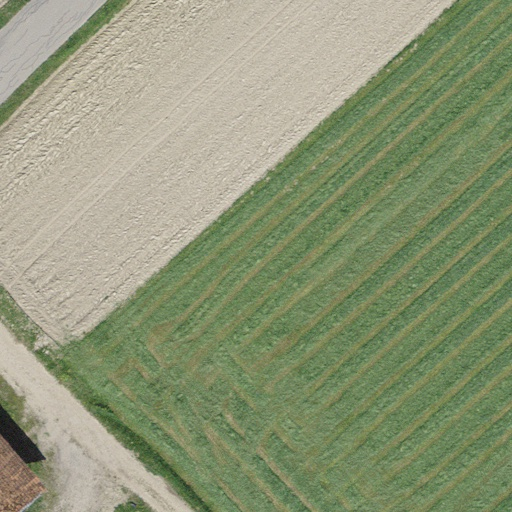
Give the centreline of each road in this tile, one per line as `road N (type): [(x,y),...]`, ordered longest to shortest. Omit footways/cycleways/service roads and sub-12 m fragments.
road 1 (track): [(0,337),(169,511)]
road 2 (tertiary): [(95,0),(0,86)]
